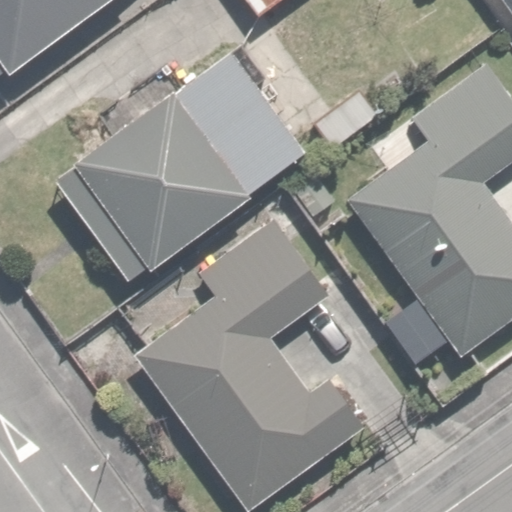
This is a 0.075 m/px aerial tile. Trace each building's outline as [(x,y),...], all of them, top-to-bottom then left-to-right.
[(0,0),(0,85),(116,0),(0,0)] [(511,0),(493,0),(505,16),(511,11),(511,0)] [(240,63),(65,178),(123,266),(298,151),(240,63)] [(511,211),(453,129),(355,198),(460,346),(511,309),(511,211)] [(275,228),(129,333),(258,511),(350,445),(283,352),(337,313),(275,228)]
